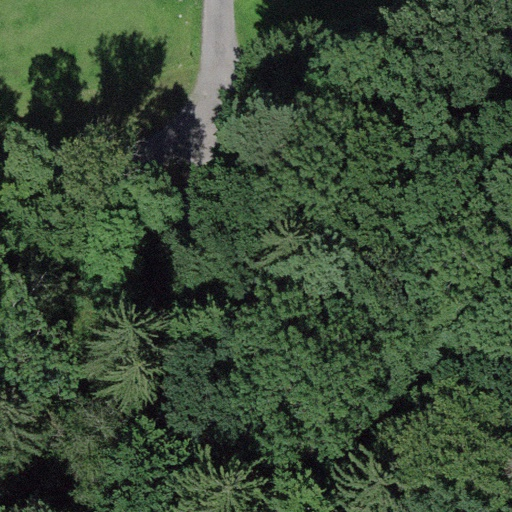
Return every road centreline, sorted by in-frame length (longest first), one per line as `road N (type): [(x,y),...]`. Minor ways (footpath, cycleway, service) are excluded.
road 1 (track): [(511,88),(218,122),(0,193)]
road 2 (track): [(219,0),(191,511)]
